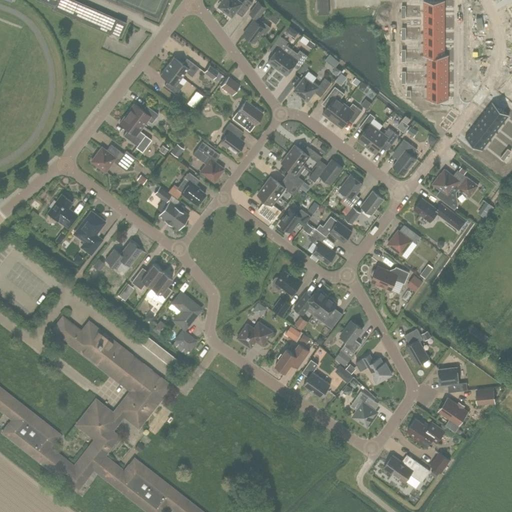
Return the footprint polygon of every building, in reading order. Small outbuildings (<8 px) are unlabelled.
[(97,28),(108,33),(110,34),(111,32),(120,36),(126,22),(76,0),(39,0),(53,6),(52,9),(97,28)] [(242,16),(252,2),(249,0),(243,0),(242,2),(239,0),(222,0),(218,6),(232,16),(236,11),(242,16)] [(249,12),(258,19),(267,7),(258,0),(249,12)] [(424,0),(424,11),(444,11),(443,0),(424,0)] [(271,16),(276,20),(281,13),(276,9),(271,16)] [(424,11),(424,22),(444,22),(444,11),(424,11)] [(259,23),(254,19),(243,34),(254,42),(263,31),(266,33),(271,27),(262,20),(259,23)] [(424,22),(424,34),(444,34),(444,22),(424,22)] [(285,30),(295,37),(295,36),(298,32),(290,26),(289,25),(285,30)] [(424,34),(424,45),(444,45),(444,34),(424,34)] [(277,68),(289,52),(283,48),(288,41),(280,35),(270,49),(274,52),(268,61),(277,68)] [(312,48),(315,44),(310,40),(307,45),(312,48)] [(424,45),(424,56),(428,56),(444,56),(444,45),(424,45)] [(292,48),(289,52),(277,68),(286,75),(296,61),(301,65),(308,55),(300,49),(297,53),(292,48)] [(330,53),(325,59),(330,63),(335,57),(330,53)] [(173,56),(166,65),(182,77),(186,72),(192,76),(199,67),(187,58),(183,62),(181,63),(173,56)] [(428,56),(428,68),(447,68),(447,56),(444,56),(428,56)] [(222,74),(209,64),(204,71),(216,81),(222,74)] [(176,94),(180,89),(183,84),(179,81),(182,77),(166,65),(160,74),(168,80),(164,85),(176,94)] [(337,75),(340,70),(336,66),(332,71),(337,75)] [(428,68),(428,79),(447,79),(447,68),(428,68)] [(294,90),(307,100),(314,91),(321,96),(331,82),(325,77),(319,85),(313,81),(312,82),(304,76),(294,90)] [(232,95),(239,85),(228,77),(221,86),(232,95)] [(428,79),(428,91),(447,91),(447,79),(428,79)] [(363,92),(367,87),(362,83),(359,88),(363,92)] [(501,91),(500,91),(511,100),(511,85),(508,83),(501,91)] [(332,119),(344,103),(339,99),(344,93),(335,86),(324,100),(329,104),(322,112),(332,119)] [(196,91),(193,96),(199,100),(203,96),(196,91)] [(428,91),(428,102),(447,102),(447,91),(428,91)] [(232,118),(249,130),(263,113),(246,100),(232,118)] [(134,103),(127,113),(143,125),(147,119),(152,122),(158,114),(146,105),(142,109),(134,103)] [(362,110),(357,106),(353,103),(350,107),(344,103),(332,119),(342,127),(348,118),(353,122),(362,110)] [(492,103),(485,112),(500,124),(507,115),(492,103)] [(485,112),(478,121),(493,133),(500,124),(485,112)] [(143,125),(127,113),(119,122),(128,129),(123,135),(137,145),(136,147),(142,152),(151,139),(139,130),(143,125)] [(366,146),(379,129),(370,123),(375,116),(370,113),(359,127),(364,130),(358,139),(366,146)] [(243,132),(232,123),(229,121),(222,132),(226,135),(221,141),(236,152),(243,142),(239,138),(243,132)] [(478,121),(471,130),(486,142),(493,133),(478,121)] [(407,131),(414,136),(418,131),(411,126),(407,131)] [(384,133),(379,129),(366,146),(375,152),(383,142),(389,147),(399,135),(389,127),(384,133)] [(471,130),(464,139),(479,151),(486,142),(471,130)] [(432,146),(437,140),(431,135),(428,138),(429,143),(432,146)] [(404,139),(395,150),(401,155),(398,158),(393,166),(404,174),(416,158),(411,154),(416,148),(404,139)] [(214,182),(224,168),(215,161),(219,155),(202,142),(193,154),(206,163),(200,171),(214,182)] [(171,151),(178,157),(184,148),(177,143),(171,151)] [(126,150),(123,153),(111,144),(106,150),(101,147),(91,160),(105,171),(113,161),(125,170),(132,169),(134,167),(130,165),(136,158),(126,150)] [(295,144),(288,153),(303,164),(309,155),(318,162),(322,156),(310,147),(306,153),(295,144)] [(158,150),(164,154),(168,149),(162,145),(158,150)] [(324,154),(328,149),(323,145),(319,150),(324,154)] [(306,166),(303,164),(288,153),(281,162),(293,171),(288,178),(300,187),(304,181),(298,177),(306,166)] [(343,167),(332,159),(323,170),(318,166),(309,177),(315,181),(320,175),(331,183),(343,167)] [(467,176),(462,182),(445,169),(438,177),(437,177),(432,184),(439,189),(435,194),(455,209),(458,204),(456,191),(458,188),(469,197),(478,185),(467,176)] [(199,179),(189,171),(178,186),(176,188),(182,192),(197,204),(205,193),(195,185),(199,179)] [(355,193),(363,182),(347,171),(352,175),(340,190),(347,195),(343,200),(351,207),(359,196),(355,193)] [(147,178),(140,174),(137,179),(143,184),(147,178)] [(300,187),(288,178),(283,185),(271,176),(264,185),(279,196),(285,187),(294,194),(300,187)] [(306,192),(310,186),(304,181),(300,187),(306,192)] [(177,198),(182,192),(176,188),(178,186),(174,183),(168,191),(177,198)] [(279,196),(264,185),(257,194),(266,200),(257,211),(272,222),(281,211),(278,208),(283,201),(278,197),(279,196)] [(154,193),(166,202),(171,195),(159,186),(154,193)] [(383,198),(373,190),(361,206),(371,214),(383,198)] [(72,202),(61,193),(56,201),(54,199),(49,205),(51,207),(47,212),(68,228),(76,216),(67,209),(72,202)] [(437,208),(422,197),(413,209),(430,221),(437,212),(448,221),(454,212),(441,203),(437,208)] [(160,214),(179,228),(188,215),(169,201),(160,214)] [(313,214),(319,205),(315,201),(308,210),(313,214)] [(488,202),(481,212),(490,218),(497,208),(488,202)] [(352,224),(360,212),(353,207),(344,218),(352,224)] [(311,216),(301,208),(297,214),(290,209),(280,223),(290,231),(298,221),(304,226),(311,216)] [(105,221),(91,210),(73,233),(87,243),(83,249),(91,254),(102,239),(96,234),(105,221)] [(454,212),(448,221),(459,229),(465,221),(454,212)] [(320,223),(316,228),(326,235),(330,231),(344,241),(352,231),(338,220),(337,220),(331,215),(323,225),(320,223)] [(303,229),(310,234),(314,228),(307,223),(303,229)] [(420,236),(409,227),(404,234),(398,229),(388,243),(401,254),(412,240),(415,242),(420,236)] [(326,235),(316,228),(309,238),(318,245),(313,252),(319,257),(327,263),(335,252),(321,242),(326,235)] [(55,239),(60,243),(65,236),(60,232),(55,239)] [(141,249),(130,240),(120,253),(114,248),(105,259),(116,268),(122,260),(129,265),(141,249)] [(313,252),(310,256),(316,261),(319,257),(313,252)] [(78,265),(83,259),(77,254),(73,260),(78,265)] [(99,271),(105,263),(99,258),(93,266),(99,271)] [(145,282),(150,286),(163,270),(153,263),(147,271),(142,267),(131,281),(141,289),(145,282)] [(409,272),(396,266),(393,272),(386,269),(386,270),(377,266),(376,270),(375,269),(372,270),(371,274),(372,276),(373,276),(371,280),(380,283),(379,284),(391,290),(395,279),(404,283),(409,272)] [(424,269),(420,274),(425,278),(429,273),(424,269)] [(163,270),(150,286),(156,291),(151,297),(160,304),(172,289),(166,285),(172,278),(163,270)] [(296,276),(295,278),(285,270),(279,278),(277,277),(275,277),(272,282),(272,284),(278,288),(280,288),(281,286),(292,294),(302,280),(296,276)] [(407,284),(415,290),(422,281),(414,274),(407,284)] [(306,309),(313,314),(327,295),(318,287),(310,297),(304,293),(294,307),(303,314),(306,309)] [(123,289),(118,294),(124,299),(128,293),(123,289)] [(201,308),(181,292),(172,302),(181,310),(174,319),(185,328),(201,308)] [(313,314),(331,328),(342,313),(334,307),(337,302),(327,295),(313,314)] [(272,308),(283,315),(291,304),(281,296),(272,308)] [(255,310),(264,317),(271,307),(261,301),(255,310)] [(65,312),(46,337),(88,370),(98,378),(97,381),(119,398),(123,392),(155,416),(175,391),(153,375),(154,374),(122,349),(123,348),(111,339),(108,344),(76,319),(76,320),(65,312)] [(150,322),(154,317),(149,313),(145,318),(150,322)] [(304,329),(310,321),(303,315),(297,323),(304,329)] [(153,328),(160,335),(168,326),(160,320),(153,328)] [(344,345),(354,353),(361,343),(355,338),(362,328),(352,320),(341,335),(347,340),(344,345)] [(273,331),(259,321),(254,328),(247,323),(237,337),(251,347),(256,340),(263,345),(273,331)] [(301,332),(291,324),(285,333),(296,340),(301,332)] [(472,325),(466,333),(483,345),(489,337),(472,325)] [(423,338),(417,328),(404,335),(410,344),(405,346),(416,365),(422,361),(425,366),(427,366),(430,364),(431,362),(419,340),(423,338)] [(176,339),(188,349),(196,340),(183,330),(176,339)] [(421,333),(425,340),(431,336),(427,330),(421,333)] [(310,338),(304,334),(300,340),(306,344),(310,338)] [(309,350),(299,343),(293,352),(286,348),(275,364),(286,371),(292,363),(298,367),(309,350)] [(322,360),(327,352),(322,348),(316,356),(322,360)] [(352,356),(342,348),(335,358),(345,365),(352,356)] [(373,361),(369,354),(355,362),(360,371),(369,366),(374,376),(373,377),(376,383),(392,374),(387,366),(386,367),(380,357),(373,361)] [(318,364),(311,359),(302,372),(309,376),(303,384),(321,397),(330,384),(313,371),(318,364)] [(345,368),(351,373),(356,368),(350,363),(345,368)] [(348,382),(353,376),(341,365),(335,371),(348,382)] [(459,382),(457,367),(438,369),(440,385),(452,383),(453,391),(468,389),(467,381),(459,382)] [(0,377),(0,412),(17,390),(0,377)] [(347,384),(343,390),(349,394),(353,388),(347,384)] [(475,389),(477,404),(495,402),(494,387),(482,388),(475,389)] [(375,400),(361,390),(356,397),(362,402),(353,416),(367,426),(377,411),(370,407),(375,400)] [(467,411),(463,408),(447,397),(438,410),(450,418),(446,424),(454,430),(459,423),(458,423),(467,411)] [(185,419),(181,424),(196,436),(206,423),(188,410),(182,417),(185,419)] [(35,416),(14,444),(46,468),(45,469),(88,503),(90,501),(100,509),(122,480),(111,471),(109,474),(99,467),(100,465),(57,432),(56,433),(35,416)] [(415,417),(407,430),(415,436),(413,438),(426,447),(432,439),(437,442),(445,430),(432,421),(428,426),(415,417)] [(206,423),(196,436),(212,447),(215,443),(218,444),(223,437),(206,423)] [(175,427),(169,434),(187,448),(196,436),(181,424),(177,429),(175,427)] [(196,436),(187,448),(205,461),(210,454),(208,452),(212,447),(196,436)] [(140,452),(145,446),(139,442),(135,448),(140,452)] [(257,460),(254,465),(269,477),(278,464),(261,451),(255,458),(257,460)] [(430,464),(441,472),(450,459),(439,452),(430,464)] [(410,467),(393,454),(383,467),(404,482),(410,473),(422,481),(430,470),(415,459),(410,467)] [(278,464),(269,477),(284,488),(288,484),(290,485),(296,478),(278,464)] [(248,468),(242,475),(260,489),(269,477),(254,465),(250,470),(248,468)] [(439,471),(434,468),(430,473),(435,477),(439,471)] [(190,480),(186,485),(201,497),(211,485),(193,471),(187,479),(190,480)] [(269,477),(260,489),(277,502),(283,495),(281,493),(284,488),(269,477)] [(180,488),(174,495),(192,509),(201,497),(186,485),(182,490),(180,488)] [(211,485),(201,497),(217,509),(221,504),(223,506),(229,498),(211,485)] [(201,497),(192,509),(195,511),(214,511),(217,509),(201,497)]
